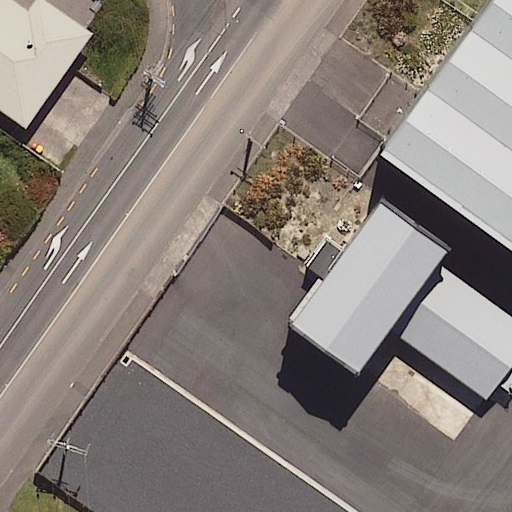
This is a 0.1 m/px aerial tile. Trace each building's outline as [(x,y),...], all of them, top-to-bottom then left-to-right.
[(0,0),(0,101),(23,117),(90,22),(58,0),(26,0),(26,2),(22,0),(0,0)] [(511,243),(511,0),(449,0),(346,143),(503,255),(511,243)] [(447,240),(380,191),(277,334),(345,382),(447,240)] [(276,245),(240,293),(261,308),(297,260),(276,245)] [(479,401),(431,365),(417,384),(466,419),(479,401)]
